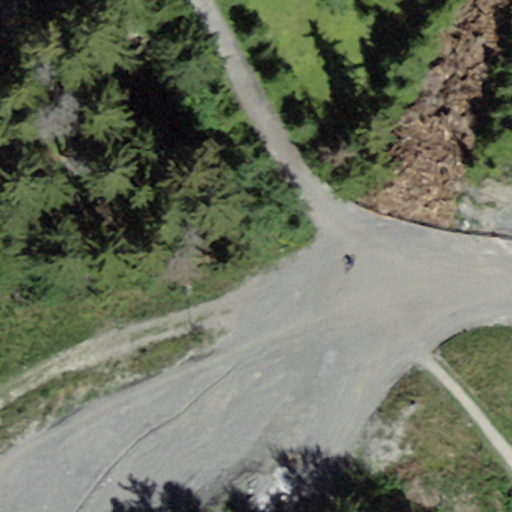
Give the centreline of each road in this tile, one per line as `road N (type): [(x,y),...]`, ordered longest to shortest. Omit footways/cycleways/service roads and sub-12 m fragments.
road 1 (track): [(509,0),(458,92),(391,264),(276,335),(137,444),(96,511)]
road 2 (track): [(391,264),(344,240),(198,0)]
road 3 (track): [(289,511),(391,264)]
road 4 (track): [(511,273),(391,264)]
